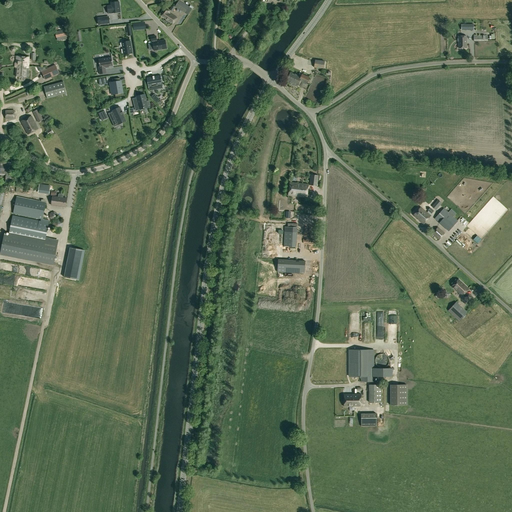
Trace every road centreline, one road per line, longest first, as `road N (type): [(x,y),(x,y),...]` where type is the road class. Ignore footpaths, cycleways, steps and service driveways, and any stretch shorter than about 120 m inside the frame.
road 1 (tertiary): [(179,511),(215,217),(244,126),(271,79)]
road 2 (unclassified): [(314,511),(302,406),(326,149)]
road 3 (track): [(76,172),(4,511)]
road 4 (unclassified): [(0,133),(60,170),(107,165),(167,126),(195,60)]
road 5 (unclassified): [(511,312),(326,149)]
road 6 (unclassified): [(310,114),(386,70),(511,62)]
